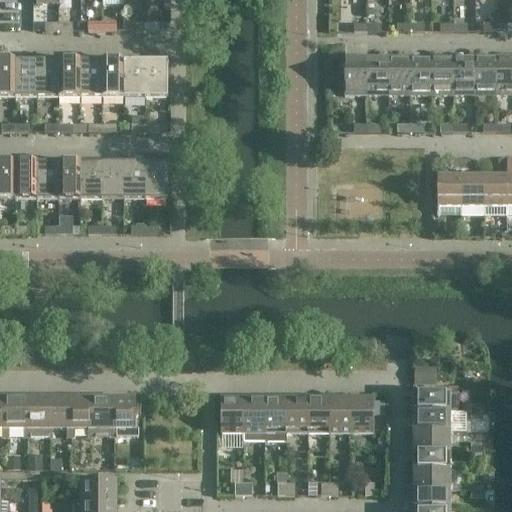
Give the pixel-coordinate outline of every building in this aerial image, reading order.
[(102,34),(102,25),(88,26),(88,34),(102,34)] [(116,34),(116,25),(102,25),(102,34),(116,34)] [(145,34),(145,25),(131,25),(131,34),(145,34)] [(159,34),(159,25),(145,25),(145,34),(159,34)] [(59,34),(59,26),(45,26),(45,34),(59,34)] [(73,34),(73,26),(59,26),(59,34),(73,34)] [(367,35),(367,27),(353,27),(353,36),(367,35)] [(381,35),(381,27),(367,27),(367,35),(381,35)] [(410,35),(410,27),(397,27),(397,35),(410,35)] [(424,35),(424,27),(410,27),(410,35),(424,35)] [(453,35),(453,27),(440,27),(440,35),(453,35)] [(467,35),(467,27),(453,27),(453,35),(467,35)] [(497,35),(497,27),(483,27),(483,35),(497,35)] [(510,35),(510,27),(497,27),(497,35),(510,35)] [(511,98),(511,59),(496,60),(496,98),(511,98)] [(0,100),(15,100),(15,63),(4,63),(0,60),(0,100)] [(37,100),(37,60),(33,60),(26,63),(15,63),(15,100),(37,100)] [(59,100),(58,63),(47,63),(41,60),(37,60),(37,100),(59,100)] [(80,100),(80,60),(76,60),(70,63),(58,63),(59,100),(80,100)] [(102,100),(102,63),(91,63),(84,60),(80,60),(80,100),(102,100)] [(123,100),(123,60),(119,60),(113,63),(102,63),(102,100),(123,100)] [(145,100),(145,63),(134,63),(128,60),(123,60),(123,100),(145,100)] [(168,100),(167,60),(162,60),(156,63),(145,63),(145,100),(168,100)] [(367,98),(367,60),(344,60),(344,98),(367,98)] [(389,98),(389,60),(367,60),(367,98),(389,98)] [(410,98),(410,60),(389,60),(389,98),(410,98)] [(432,98),(432,60),(410,60),(410,98),(432,98)] [(453,98),(453,60),(432,60),(432,98),(453,98)] [(475,98),(475,60),(453,60),(453,98),(475,98)] [(496,98),(496,60),(475,60),(475,98),(496,98)] [(29,136),(29,127),(15,128),(15,136),(29,136)] [(59,136),(59,128),(45,127),(45,136),(59,136)] [(102,136),(102,127),(88,127),(88,136),(102,136)] [(116,136),(116,127),(102,127),(102,136),(116,136)] [(145,136),(145,127),(131,128),(131,136),(145,136)] [(159,136),(159,127),(145,127),(145,136),(159,136)] [(367,136),(367,127),(353,127),(353,136),(367,136)] [(381,136),(381,127),(367,127),(367,136),(381,136)] [(410,136),(410,127),(397,127),(397,136),(410,136)] [(424,136),(424,127),(410,127),(410,136),(424,136)] [(453,136),(453,127),(440,127),(440,136),(453,136)] [(467,136),(467,127),(453,127),(453,136),(467,136)] [(496,136),(496,127),(483,127),(483,136),(496,136)] [(510,136),(510,127),(496,127),(496,136),(510,136)] [(15,136),(15,128),(1,128),(1,136),(15,136)] [(73,136),(73,128),(59,128),(59,136),(73,136)] [(0,202),(15,202),(15,165),(4,165),(0,162),(0,202)] [(37,202),(37,162),(33,162),(26,165),(15,165),(15,202),(37,202)] [(59,202),(59,165),(48,165),(41,162),(37,162),(37,202),(59,202)] [(80,202),(80,162),(76,162),(70,165),(59,165),(59,202),(80,202)] [(102,202),(102,165),(91,165),(85,162),(80,162),(80,202),(102,202)] [(124,202),(124,162),(119,162),(113,165),(102,165),(102,202),(124,202)] [(145,202),(145,165),(134,165),(128,162),(124,162),(124,202),(145,202)] [(168,202),(168,162),(163,162),(156,165),(145,165),(145,202),(168,202)] [(461,173),(461,162),(452,162),(452,169),(456,173),(461,173)] [(470,169),(470,162),(461,162),(461,173),(467,173),(470,169)] [(507,173),(507,162),(498,162),(498,169),(501,173),(507,173)] [(461,219),(461,179),(437,179),(437,219),(461,219)] [(484,219),(484,179),(461,179),(461,219),(484,219)] [(507,219),(507,179),(484,179),(484,219),(507,219)] [(15,238),(15,229),(1,229),(1,238),(15,238)] [(29,238),(29,229),(15,229),(15,238),(29,238)] [(59,238),(59,229),(45,229),(45,238),(59,238)] [(73,238),(73,229),(59,229),(59,238),(73,238)] [(102,238),(102,229),(88,229),(88,238),(102,238)] [(116,238),(116,229),(102,229),(102,238),(116,238)] [(145,238),(145,229),(131,229),(131,238),(145,238)] [(159,238),(159,229),(145,229),(145,238),(159,238)] [(423,384),(423,371),(413,371),(413,384),(423,384)] [(49,440),(49,393),(27,393),(27,401),(27,440),(30,440),(30,432),(45,432),(45,440),(49,440)] [(70,440),(70,401),(70,393),(49,393),(49,440),(52,440),(52,432),(67,432),(67,440),(70,440)] [(458,415),(458,395),(413,395),(413,415),(450,415),(458,415)] [(27,440),(27,401),(5,401),(5,440),(9,440),(9,439),(23,439),(23,440),(27,440)] [(92,440),(92,401),(70,401),(70,440),(74,440),(74,432),(88,432),(88,440),(92,440)] [(113,440),(113,401),(92,401),(92,440),(113,440)] [(136,432),(135,401),(113,401),(113,440),(139,440),(139,432),(136,432)] [(243,437),(243,402),(220,402),(220,437),(243,437)] [(265,445),(265,402),(243,402),(243,437),(243,445),(265,445)] [(286,437),(286,402),(265,402),(265,445),(286,445),(286,437)] [(308,437),(308,402),(286,402),(286,437),(308,437)] [(329,437),(329,402),(308,402),(308,437),(329,437)] [(351,437),(351,402),(329,402),(329,437),(351,437)] [(374,437),(374,402),(351,402),(351,437),(374,437)] [(450,434),(450,415),(413,415),(413,434),(450,434)] [(450,454),(450,434),(413,434),(413,454),(450,454)] [(450,473),(450,454),(413,454),(413,474),(450,473)] [(41,473),(41,460),(28,460),(28,473),(41,473)] [(104,472),(104,461),(93,461),(93,472),(104,472)] [(450,493),(450,473),(413,474),(413,493),(450,493)] [(116,504),(116,483),(81,483),(81,504),(116,504)] [(243,499),(243,486),(234,486),(234,499),(243,499)] [(252,499),(252,486),(243,486),(243,499),(252,499)] [(286,499),(286,486),(278,486),(278,499),(286,499)] [(295,499),(295,486),(286,486),(286,499),(295,499)] [(329,499),(329,486),(321,486),(321,499),(329,499)] [(338,499),(338,486),(329,486),(329,499),(338,499)] [(374,499),(374,486),(365,486),(365,499),(374,499)] [(37,504),(37,492),(29,492),(29,504),(37,504)] [(51,504),(51,492),(43,492),(43,504),(51,504)] [(449,511),(450,493),(413,493),(412,511),(449,511)]
